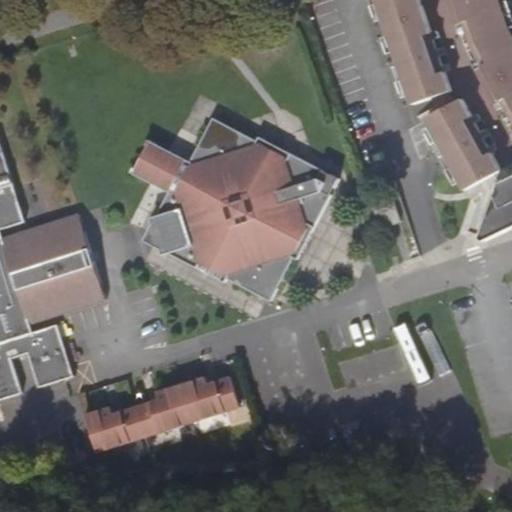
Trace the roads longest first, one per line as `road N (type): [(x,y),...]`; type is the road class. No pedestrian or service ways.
road 1 (unknown): [(511,487),(489,471),(449,414),(416,401),(316,397),(295,377),(278,327)]
road 2 (residential): [(511,256),(220,346)]
road 3 (unknown): [(350,0),(443,276)]
